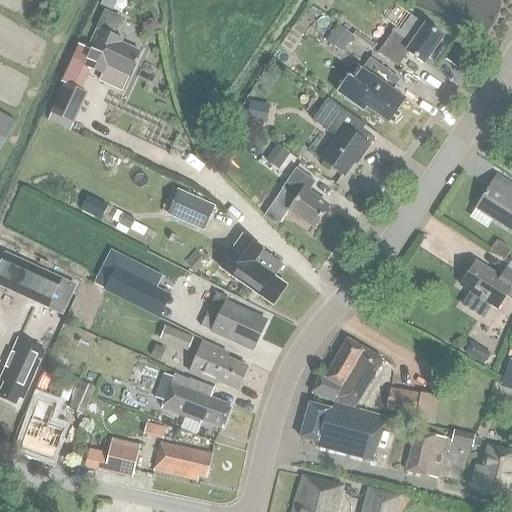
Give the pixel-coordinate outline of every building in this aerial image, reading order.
[(103,0),(101,6),(112,11),(117,0),(103,0)] [(103,75),(99,82),(121,92),(128,77),(127,77),(134,64),(136,64),(137,62),(135,61),(139,52),(120,44),(122,40),(114,36),(122,18),(105,11),(87,50),(91,51),(84,66),(103,75)] [(407,13),(383,47),(378,54),(398,68),(408,53),(424,65),(443,38),(424,25),(407,13)] [(352,37),(336,26),(325,42),(341,53),(352,37)] [(356,100),(389,123),(404,101),(382,86),(390,74),(369,60),(354,82),(364,89),(356,100)] [(49,115),(73,126),(88,93),(64,82),(49,115)] [(365,126),(343,110),(327,99),(311,121),(327,132),(337,139),(322,161),(344,176),(359,155),(361,157),(369,145),(358,137),(365,126)] [(269,105),(249,102),(246,120),(266,124),(269,105)] [(0,150),(15,123),(0,114),(0,150)] [(290,154),(276,145),(265,161),(278,171),(290,154)] [(288,210),(314,228),(329,207),(309,193),(316,183),(296,170),(282,190),(296,200),(288,210)] [(511,197),(509,202),(489,189),(478,206),(494,217),(492,221),(511,233),(511,197)] [(203,232),(214,208),(178,192),(167,215),(203,232)] [(100,222),(108,207),(87,197),(79,211),(100,222)] [(133,218),(122,212),(117,222),(129,227),(133,218)] [(80,243),(75,257),(99,264),(103,250),(80,243)] [(5,253),(0,263),(0,287),(62,316),(76,286),(5,253)] [(283,266),(271,257),(261,270),(257,266),(244,284),(273,305),(286,287),(274,279),(283,266)] [(475,263),(460,286),(469,292),(461,306),(483,320),(492,307),(497,310),(506,296),(507,296),(511,299),(511,272),(505,282),(499,278),(475,263)] [(106,292),(159,320),(171,296),(157,289),(117,269),(106,291),(106,292)] [(266,322),(225,303),(216,323),(205,318),(200,327),(252,351),(266,322)] [(193,339),(164,327),(159,340),(188,352),(193,339)] [(319,377),(312,395),(337,404),(354,409),(383,361),(347,340),(323,379),(319,377)] [(0,391),(0,398),(14,405),(18,398),(22,400),(42,357),(44,353),(29,346),(18,341),(0,379),(0,380),(4,383),(0,391)] [(217,381),(237,390),(246,368),(224,359),(226,355),(203,344),(190,373),(215,384),(217,381)] [(150,357),(160,362),(165,350),(155,346),(150,357)] [(511,360),(509,360),(500,388),(511,392),(511,360)] [(173,378),(164,375),(155,399),(163,402),(161,409),(200,424),(201,421),(222,429),(230,407),(210,400),(213,389),(189,380),(188,382),(173,376),(173,378)] [(95,388),(81,382),(69,410),(83,416),(95,388)] [(389,389),(385,411),(414,417),(418,395),(389,389)] [(20,449),(53,460),(62,432),(47,426),(53,408),(37,402),(30,421),(20,449)] [(341,413),(309,404),(300,438),(321,444),(321,448),(335,452),(336,451),(372,461),(383,418),(343,408),(341,413)] [(157,426),(154,437),(163,439),(166,428),(157,426)] [(451,442),(478,449),(481,438),(454,431),(451,442)] [(438,455),(442,456),(446,439),(415,432),(405,472),(436,479),(440,464),(436,463),(438,455)] [(138,451),(110,444),(104,472),(131,478),(138,451)] [(198,478),(206,480),(211,456),(160,444),(153,472),(197,482),(198,478)] [(472,489),(506,497),(511,474),(511,453),(488,448),(483,468),(477,467),(472,489)] [(336,511),(342,488),(302,477),(299,489),(292,511),(336,511)] [(360,511),(398,511),(402,497),(367,488),(360,511)]
